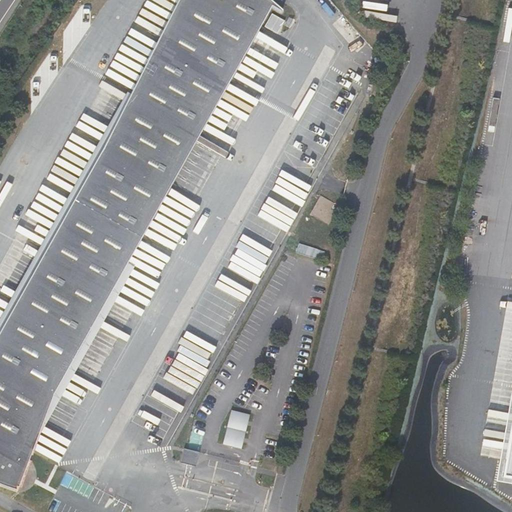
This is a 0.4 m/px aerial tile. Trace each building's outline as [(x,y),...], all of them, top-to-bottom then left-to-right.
[(183,0),(111,129),(110,129),(106,138),(88,170),(79,185),(63,213),(46,244),(0,324),(0,483),(12,489),(11,490),(12,491),(14,492),(16,487),(20,458),(16,455),(130,252),(149,218),(177,169),(198,132),(209,112),(237,64),(263,18),(271,5),(282,10),(282,8),(281,7),(272,0),(183,0)] [(145,62),(110,129),(111,129),(183,0),(176,0),(154,42),(145,62)] [(309,214),(327,223),(337,203),(320,195),(309,214)] [(0,324),(46,244),(0,317),(0,324)] [(511,400),(498,478),(511,480),(511,400)] [(222,444),(240,448),(249,414),(230,410),(222,444)] [(191,464),(194,455),(183,453),(181,462),(191,464)]
